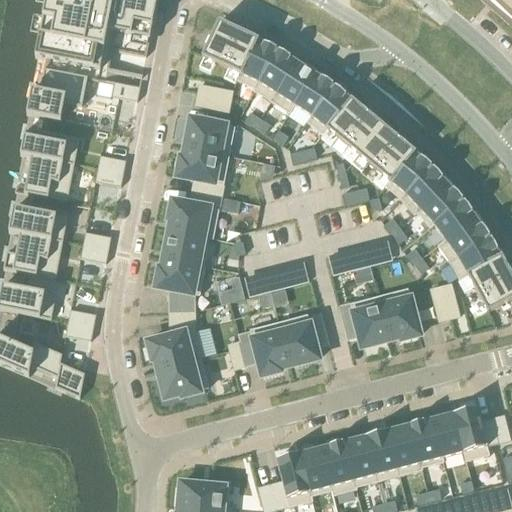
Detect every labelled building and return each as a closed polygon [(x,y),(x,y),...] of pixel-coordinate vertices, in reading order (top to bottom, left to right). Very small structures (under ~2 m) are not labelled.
[(46,0),(35,60),(37,60),(100,72),(104,51),(110,53),(112,53),(146,60),(157,0),(46,0)] [(203,58),(202,59),(203,60),(204,60),(239,77),(240,77),(257,42),(256,42),(239,34),(238,33),(237,33),(220,25),(219,24),(218,26),(203,58)] [(239,77),(236,83),(254,92),(255,92),(277,52),(276,52),(276,51),(264,46),(257,43),(257,42),(240,77),(239,77)] [(254,92),(253,94),(271,105),(296,64),(289,60),(290,60),(279,53),(277,52),(255,92),(254,92)] [(296,64),(271,105),(290,117),(295,109),(294,108),(315,76),(296,64)] [(31,92),(26,117),(28,117),(60,124),(64,106),(82,109),(87,80),(44,72),(40,93),(31,92)] [(315,76),(294,108),(295,109),(311,119),(334,88),(332,87),(333,87),(322,80),(322,81),(315,76)] [(114,85),(111,99),(137,104),(140,90),(114,85)] [(199,88),(198,97),(209,99),(211,90),(199,88)] [(311,119),(306,125),(323,138),(327,133),(327,132),(351,103),(345,98),(345,97),(335,89),(335,90),(334,88),(311,119)] [(211,90),(209,99),(219,101),(221,92),(211,90)] [(221,92),(219,101),(222,101),(230,103),(232,95),(221,92)] [(198,97),(195,109),(220,114),(222,101),(219,101),(209,99),(198,97)] [(222,101),(220,114),(228,115),(230,103),(222,101)] [(351,103),(327,132),(327,133),(358,158),(383,129),(351,103)] [(250,115),(245,123),(255,130),(260,121),(250,115)] [(190,121),(184,151),(229,159),(235,130),(190,121)] [(260,121),(255,130),(265,136),(270,128),(260,121)] [(383,129),(358,158),(389,184),(390,185),(414,155),(383,129)] [(25,133),(20,158),(22,158),(31,160),(31,159),(74,167),(79,144),(25,133)] [(278,133),(273,141),(283,148),(288,139),(278,133)] [(314,150),(302,153),(305,163),(316,160),(314,150)] [(180,160),(176,179),(194,183),(192,195),(221,200),(229,159),(184,151),(182,161),(180,160)] [(302,153),(291,157),(293,166),(305,163),(302,153)] [(389,184),(385,190),(400,203),(432,170),(430,168),(431,168),(421,160),(414,155),(390,185),(389,184)] [(31,160),(24,196),(67,204),(74,167),(31,159),(31,160)] [(100,159),(97,172),(123,177),(126,164),(100,159)] [(343,166),(335,167),(338,179),(346,177),(343,166)] [(432,170),(400,203),(415,218),(417,217),(416,216),(447,186),(442,180),(433,171),(432,170)] [(97,172),(95,185),(120,190),(123,177),(97,172)] [(346,177),(338,179),(341,191),(349,189),(346,177)] [(447,186),(416,216),(417,217),(430,231),(434,228),(433,227),(463,203),(462,202),(462,201),(453,192),(447,186)] [(366,191),(358,193),(361,204),(369,202),(366,191)] [(358,193),(351,195),(354,206),(361,204),(358,193)] [(172,203),(168,222),(170,223),(168,233),(208,241),(208,242),(213,243),(221,200),(192,195),(189,207),(172,203)] [(351,195),(343,197),(346,208),(354,206),(351,195)] [(379,201),(369,203),(372,215),(382,212),(379,201)] [(463,203),(433,227),(434,228),(445,243),(445,244),(476,221),(471,215),(472,214),(464,204),(463,203)] [(13,210),(9,235),(10,235),(19,237),(19,236),(63,244),(67,221),(13,210)] [(393,221),(385,227),(392,237),(400,231),(393,221)] [(445,243),(437,249),(449,266),(489,239),(489,238),(482,228),(481,228),(476,221),(445,244),(445,243)] [(400,231),(392,237),(399,246),(407,240),(400,231)] [(168,233),(163,261),(203,269),(203,268),(208,242),(208,241),(168,233)] [(85,235),(83,248),(108,253),(111,240),(85,235)] [(6,255),(3,271),(5,272),(55,282),(63,244),(19,236),(19,237),(15,257),(6,255)] [(489,239),(449,266),(459,284),(467,279),(467,278),(501,260),(501,259),(500,259),(497,252),(491,241),(489,239)] [(242,244),(233,247),(235,258),(245,256),(242,244)] [(83,248),(80,261),(106,266),(108,253),(83,248)] [(415,251),(407,257),(414,267),(422,261),(415,251)] [(501,260),(467,278),(467,279),(487,314),(486,314),(487,316),(489,315),(488,314),(511,301),(511,280),(511,278),(510,277),(501,261),(501,260)] [(158,271),(155,290),(169,293),(169,316),(194,316),(194,298),(199,299),(205,268),(203,268),(203,269),(163,261),(161,272),(158,271)] [(422,261),(414,267),(421,276),(429,271),(422,261)] [(239,280),(231,282),(236,303),(244,301),(239,280)] [(451,287),(442,289),(444,297),(445,300),(454,298),(451,287)] [(2,288),(0,296),(0,312),(51,322),(56,298),(2,288)] [(442,289),(430,293),(432,300),(444,297),(442,289)] [(408,292),(379,299),(390,343),(400,340),(401,343),(420,338),(408,292)] [(444,297),(432,300),(438,325),(451,322),(448,311),(445,300),(444,297)] [(454,298),(445,300),(448,311),(456,309),(454,298)] [(379,299),(338,310),(347,343),(359,340),(361,351),(390,343),(379,299)] [(456,309),(448,311),(451,322),(459,319),(456,309)] [(70,313),(68,326),(93,331),(96,318),(70,313)] [(169,339),(147,345),(152,363),(154,363),(157,373),(201,361),(194,333),(195,333),(194,316),(169,316),(169,339)] [(307,318),(278,325),(290,369),(319,362),(316,351),(328,348),(320,317),(308,320),(307,318)] [(250,335),(238,338),(240,345),(246,369),(258,366),(261,379),(280,374),(279,372),(290,369),(278,325),(249,333),(250,335)] [(68,326),(65,339),(91,344),(93,331),(68,326)] [(0,340),(0,366),(29,379),(31,369),(57,381),(55,391),(80,401),(84,377),(60,367),(62,358),(35,346),(33,355),(0,340)] [(240,345),(228,348),(234,373),(246,369),(240,345)] [(201,361),(157,373),(164,402),(181,397),(182,400),(200,395),(199,393),(208,390),(201,361)] [(476,409),(453,415),(464,455),(463,455),(465,465),(489,459),(487,449),(492,448),(499,446),(496,438),(494,430),(492,422),(480,425),(476,409)] [(441,419),(431,422),(442,461),(443,461),(463,455),(464,455),(453,415),(453,416),(452,416),(450,413),(442,416),(441,419)] [(503,419),(492,422),(494,430),(505,427),(503,419)] [(411,427),(409,427),(421,471),(422,471),(444,465),(443,461),(442,461),(431,422),(423,424),(423,423),(411,427)] [(388,432),(387,433),(399,479),(422,473),(422,471),(421,471),(409,427),(400,430),(397,427),(389,429),(388,433),(388,432)] [(505,427),(494,430),(496,438),(507,435),(505,427)] [(387,433),(365,438),(377,485),(399,479),(387,433)] [(507,435),(496,438),(499,446),(509,443),(507,435)] [(352,442),(343,444),(355,491),(356,491),(377,485),(365,438),(364,439),(361,436),(353,438),(352,442)] [(329,448),(321,450),(332,494),(332,495),(333,499),(357,493),(356,491),(355,491),(343,444),(342,445),(342,444),(329,448)] [(300,455),(299,456),(310,500),(311,500),(332,495),(332,494),(321,450),(312,453),(309,450),(301,452),(300,456),(300,455)] [(282,485),(270,488),(276,511),(278,511),(288,510),(289,511),(313,504),(311,500),(310,500),(299,456),(276,462),(282,485)] [(511,458),(503,461),(506,472),(511,470),(511,458)] [(180,486),(178,511),(189,511),(227,511),(230,484),(211,483),(210,489),(180,486)] [(471,483),(459,486),(462,496),(473,493),(471,483)] [(276,511),(270,488),(258,491),(263,511),(276,511)] [(438,492),(427,495),(429,504),(441,501),(438,492)] [(427,495),(415,498),(418,507),(429,504),(427,495)] [(396,511),(394,503),(383,506),(384,511),(396,511)]
